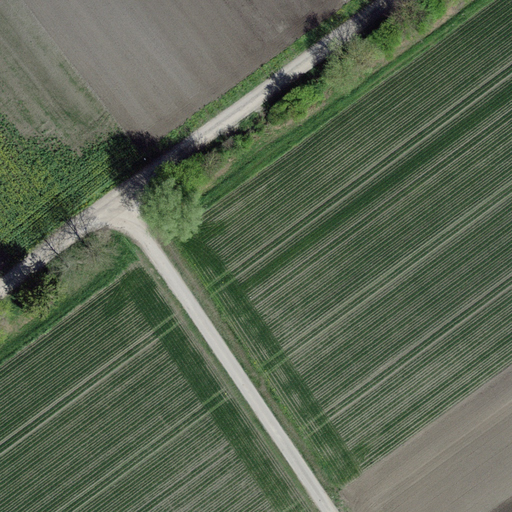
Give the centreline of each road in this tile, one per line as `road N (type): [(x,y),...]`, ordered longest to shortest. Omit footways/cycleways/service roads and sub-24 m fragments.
road 1 (track): [(387,0),(0,284)]
road 2 (track): [(330,511),(116,194)]
